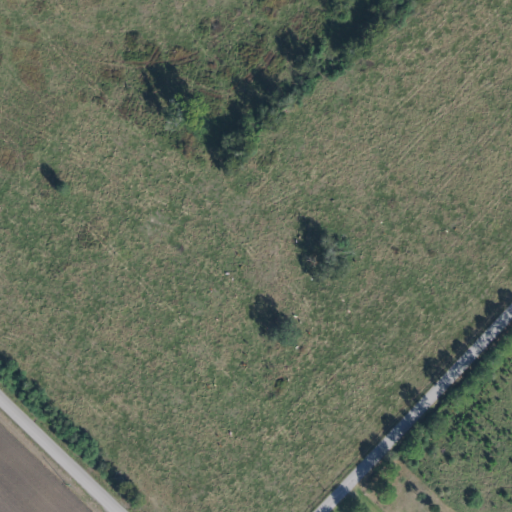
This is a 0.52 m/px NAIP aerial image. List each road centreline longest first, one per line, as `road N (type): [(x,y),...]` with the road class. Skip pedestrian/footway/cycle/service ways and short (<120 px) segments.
road 1 (residential): [(511,313),(323,511)]
road 2 (residential): [(118,511),(0,398)]
